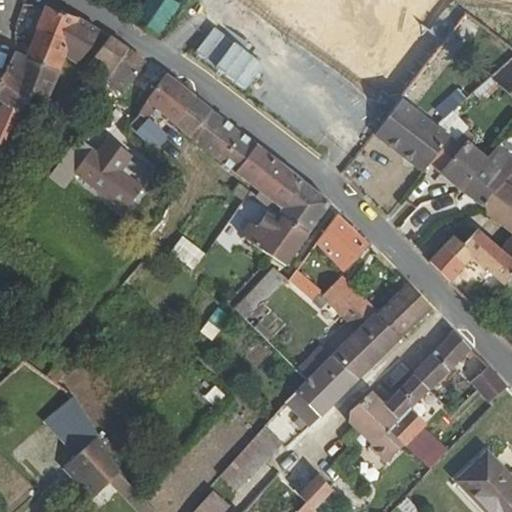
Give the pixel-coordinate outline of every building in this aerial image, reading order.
[(141,0),(129,18),(154,36),(175,4),(169,0),(141,0)] [(79,18),(46,6),(32,43),(65,55),(64,56),(77,65),(91,48),(100,32),(79,18)] [(106,65),(99,75),(99,76),(124,94),(145,63),(110,37),(94,57),(96,57),(106,65)] [(65,55),(32,43),(26,59),(19,77),(36,91),(35,92),(47,102),(64,56),(65,55)] [(19,77),(26,59),(15,53),(2,78),(0,77),(0,100),(4,103),(0,111),(0,152),(6,156),(22,115),(20,113),(35,92),(36,91),(19,77)] [(106,65),(96,57),(93,73),(99,75),(106,65)] [(511,58),(491,78),(497,83),(511,70),(511,58)] [(511,70),(497,83),(511,98),(511,70)] [(175,125),(195,98),(179,85),(165,75),(136,117),(127,126),(153,150),(165,137),(147,119),(156,108),(175,125)] [(83,90),(94,98),(101,88),(90,80),(83,90)] [(436,110),(445,120),(453,112),(467,99),(458,90),(436,110)] [(175,125),(190,138),(212,111),(195,98),(175,125)] [(423,173),(430,164),(450,137),(437,127),(402,100),(375,135),(423,173)] [(201,147),(223,120),(212,111),(190,138),(201,147)] [(468,129),(453,112),(445,120),(437,127),(450,137),(456,142),(466,131),(468,129)] [(236,173),(257,146),(223,120),(201,147),(236,173)] [(441,173),(460,190),(486,160),(468,144),(473,138),(466,131),(456,142),(450,137),(430,164),(441,173)] [(93,149),(74,174),(125,212),(144,187),(122,171),(133,157),(108,138),(97,153),(93,149)] [(257,146),(236,173),(260,191),(283,209),(301,181),(257,146)] [(511,159),(497,147),(486,160),(460,190),(484,207),(505,183),(511,188),(511,159)] [(327,200),(301,181),(283,209),(279,215),(309,235),(330,205),(327,200)] [(511,188),(505,183),(484,207),(488,216),(511,233),(511,188)] [(260,191),(256,197),(270,208),(279,215),(283,209),(260,191)] [(276,219),(279,215),(270,208),(266,214),(276,219)] [(286,267),(309,235),(279,215),(276,219),(266,214),(257,228),(253,224),(243,238),(286,267)] [(367,244),(337,215),(316,244),(342,271),(367,244)] [(505,285),(511,276),(511,259),(502,251),(477,230),(464,245),(454,236),(429,263),(449,283),(473,256),(505,285)] [(192,271),(205,255),(183,238),(170,255),(192,271)] [(511,239),(502,251),(511,259),(511,239)] [(245,320),(285,277),(273,266),(233,308),(245,320)] [(296,271),(289,280),(312,301),(319,293),(321,291),(296,271)] [(376,315),(377,314),(342,279),(324,298),(327,301),(357,332),(358,331),(359,332),(376,315)] [(377,314),(376,315),(401,338),(432,308),(408,284),(406,286),(377,314)] [(320,309),(327,301),(324,298),(319,293),(312,301),(320,309)] [(213,346),(227,317),(214,311),(200,339),(213,346)] [(491,314),(484,321),(494,330),(500,324),(491,314)] [(357,332),(331,356),(357,381),(388,350),(401,338),(376,315),(359,332),(358,331),(357,332)] [(253,328),(268,342),(272,338),(258,323),(253,328)] [(412,376),(384,405),(399,421),(388,431),(404,445),(422,427),(424,424),(409,410),(465,355),(470,359),(475,354),(454,331),(412,376)] [(320,346),(310,356),(321,366),(331,357),(320,346)] [(306,381),(284,404),(299,418),(294,423),(301,430),(306,425),(309,428),(357,381),(331,356),(331,357),(321,366),(310,356),(296,370),(306,381)] [(489,404),(507,388),(489,366),(470,382),(489,404)] [(388,431),(399,421),(384,405),(371,392),(350,412),(349,423),(372,445),(369,448),(386,464),(404,445),(388,431)] [(85,414),(75,398),(62,407),(73,425),(85,414)] [(264,427),(269,421),(259,411),(245,426),(256,436),(264,427)] [(99,435),(85,414),(73,425),(67,431),(80,445),(84,449),(99,435)] [(266,428),(264,427),(256,436),(220,476),(236,492),(282,444),(266,428)] [(430,469),(448,451),(422,427),(404,445),(430,469)] [(112,459),(99,435),(84,449),(66,466),(80,481),(84,478),(98,493),(111,481),(120,472),(112,459)] [(66,466),(84,449),(80,445),(62,462),(66,466)] [(485,511),(511,511),(511,479),(487,453),(457,482),(485,511)] [(120,472),(111,481),(120,490),(128,482),(120,472)] [(314,509),(332,490),(319,476),(299,497),(306,503),(297,511),(315,511),(316,511),(314,509)] [(98,493),(84,478),(80,481),(95,496),(98,493)] [(212,492),(193,511),(224,511),(229,507),(212,492)] [(420,511),(407,497),(398,506),(403,511),(420,511)]
